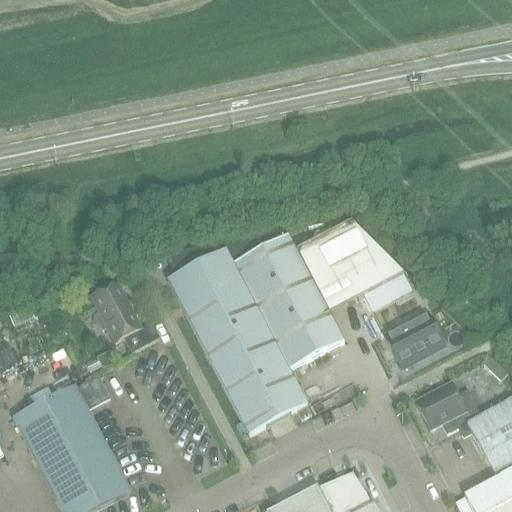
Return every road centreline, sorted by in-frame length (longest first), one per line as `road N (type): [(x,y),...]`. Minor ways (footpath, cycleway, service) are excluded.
road 1 (secondary): [(0,158),(465,63)]
road 2 (unclassified): [(435,511),(381,410),(191,511)]
